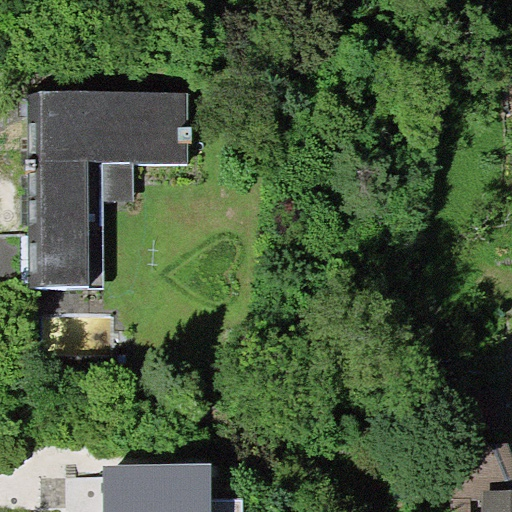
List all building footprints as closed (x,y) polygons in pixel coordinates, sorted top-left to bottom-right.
[(187,162),(187,89),(29,89),(29,287),(105,287),(105,201),(134,201),(134,162),(187,162)] [(462,427),(500,427),(500,392),(462,392),(462,427)] [(452,511),(482,511),(482,490),(511,489),(511,444),(452,445),(452,511)] [(210,463),(102,465),(102,511),(210,511),(210,500),(210,463)] [(511,511),(511,489),(482,490),(482,511),(511,511)] [(242,511),(243,500),(210,500),(210,511),(242,511)]
